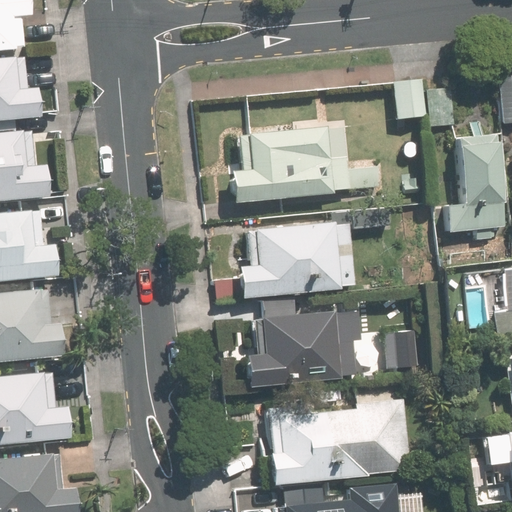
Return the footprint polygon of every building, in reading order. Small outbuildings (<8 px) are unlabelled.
[(30,0),(0,0),(0,47),(24,46),(21,12),(32,12),(30,0)] [(19,86),(16,55),(0,56),(0,116),(36,113),(34,85),(19,86)] [(511,73),(494,76),(498,123),(511,121),(511,73)] [(393,118),(420,116),(417,80),(390,82),(393,118)] [(448,85),(423,87),(426,125),(452,122),(448,85)] [(326,161),(323,127),(243,134),(247,171),(226,173),(229,203),(375,191),(373,172),(345,174),(343,159),(326,161)] [(26,164),(23,129),(0,130),(0,196),(45,192),(42,163),(26,164)] [(450,134),(456,200),(440,201),(443,230),(501,225),(498,198),(500,198),(494,130),(450,134)] [(387,206),(331,211),(333,227),(389,222),(387,206)] [(34,244),(30,209),(0,211),(0,274),(53,270),(51,243),(34,244)] [(214,305),(337,294),(336,287),(350,286),(345,228),(331,229),(330,224),(248,231),(251,268),(235,269),(236,279),(212,281),(214,305)] [(495,333),(511,331),(511,262),(499,265),(506,311),(492,313),(495,333)] [(50,323),(47,287),(0,291),(0,360),(60,355),(57,322),(50,323)] [(258,304),(260,317),(294,314),(293,301),(258,304)] [(353,311),(257,319),(260,355),(242,356),(245,389),(352,380),(348,342),(356,341),(353,311)] [(412,328),(382,331),(384,365),(415,362),(412,328)] [(47,406),(44,370),(0,373),(0,441),(70,435),(67,404),(47,406)] [(267,455),(270,486),(402,475),(396,405),(271,416),(275,455),(267,455)] [(55,488),(52,451),(0,455),(0,511),(78,511),(76,486),(55,488)] [(480,505),(511,501),(511,471),(477,476),(480,505)] [(361,511),(360,495),(281,501),(282,511),(361,511)]
